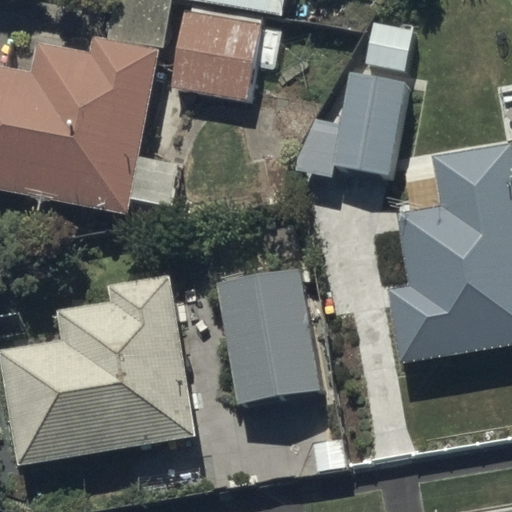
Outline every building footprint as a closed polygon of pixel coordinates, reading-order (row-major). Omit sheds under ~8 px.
[(168,0),(168,4),(298,28),(303,0),(168,0)] [(0,80),(0,205),(134,237),(138,219),(176,228),(187,183),(144,173),(179,22),(124,10),(113,55),(100,52),(96,70),(43,58),(36,89),(0,80)] [(195,25),(181,102),(258,117),(273,40),(195,25)] [(325,136),(304,189),(404,203),(419,95),(361,87),(353,140),(325,136)] [(511,164),(446,175),(454,224),(408,231),(419,304),(397,308),(408,380),(511,364),(511,164)] [(316,285),(228,299),(248,424),(336,410),(316,285)] [(120,322),(67,330),(71,359),(6,369),(23,485),(203,457),(178,293),(118,302),(120,322)]
